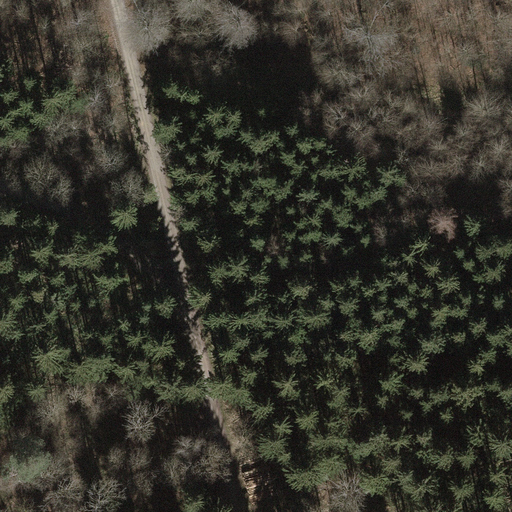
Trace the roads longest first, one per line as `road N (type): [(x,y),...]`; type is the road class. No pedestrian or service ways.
road 1 (track): [(240,511),(112,0)]
road 2 (track): [(190,324),(115,236),(0,183)]
